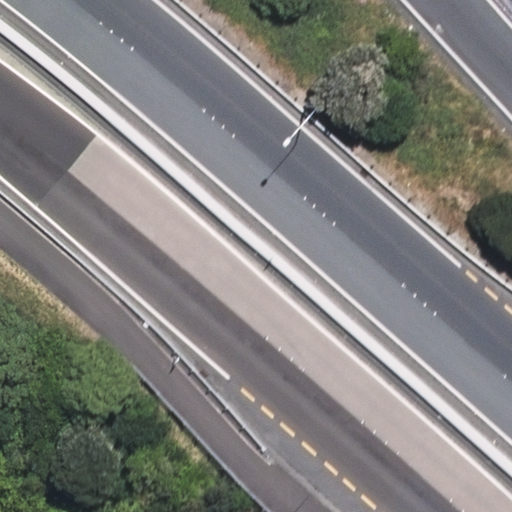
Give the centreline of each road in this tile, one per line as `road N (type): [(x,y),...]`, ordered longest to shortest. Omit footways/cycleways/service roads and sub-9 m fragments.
road 1 (secondary): [(467,511),(0,123)]
road 2 (secondary): [(69,0),(159,69),(511,382)]
